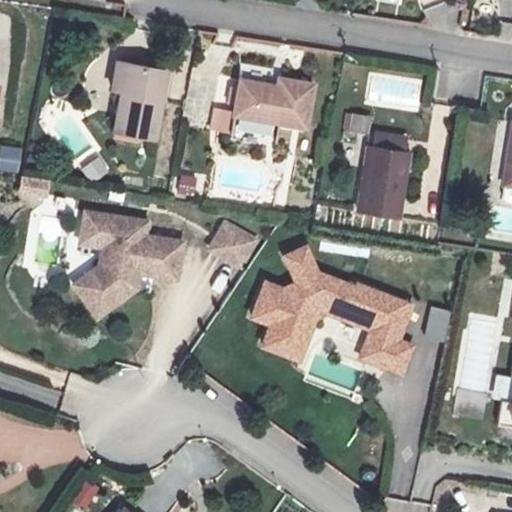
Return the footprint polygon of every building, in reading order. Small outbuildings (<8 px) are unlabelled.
[(0,82),(9,31),(0,29),(0,117),(2,118),(7,85),(0,83),(0,82)] [(121,125),(159,132),(172,70),(124,59),(118,85),(129,88),(121,125)] [(246,76),(238,114),(310,127),(319,82),(282,74),(280,83),(246,76)] [(374,111),(350,107),(345,131),(370,136),(374,111)] [(374,133),(372,148),(404,153),(406,138),(374,133)] [(0,143),(0,144),(0,168),(17,173),(22,148),(0,143)] [(372,148),(367,147),(356,211),(400,218),(411,154),(404,153),(372,148)] [(99,156),(81,167),(92,183),(109,171),(99,156)] [(48,192),(50,179),(21,174),(19,188),(48,192)] [(176,196),(197,196),(197,174),(176,174),(176,196)] [(210,229),(239,234),(244,205),(214,200),(210,229)] [(153,215),(90,205),(86,237),(105,240),(102,258),(88,256),(86,270),(102,292),(120,295),(135,286),(138,266),(183,273),(189,236),(151,229),(153,215)] [(322,268),(311,242),(290,251),(302,277),(289,282),(288,285),(268,277),(255,311),(275,319),(267,340),(296,352),(304,332),(310,334),(318,313),(331,308),(334,309),(337,302),(350,307),(348,314),(400,334),(414,299),(362,279),(361,283),(322,268)] [(87,510),(99,485),(84,479),(73,504),(87,510)] [(133,511),(123,502),(113,511),(133,511)]
